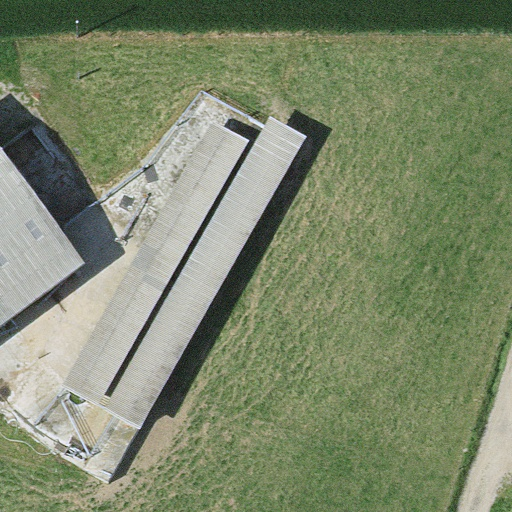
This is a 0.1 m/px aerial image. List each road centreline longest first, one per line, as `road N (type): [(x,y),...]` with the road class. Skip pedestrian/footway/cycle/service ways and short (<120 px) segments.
road 1 (track): [(469,511),(511,371)]
road 2 (track): [(0,74),(13,74),(98,175)]
